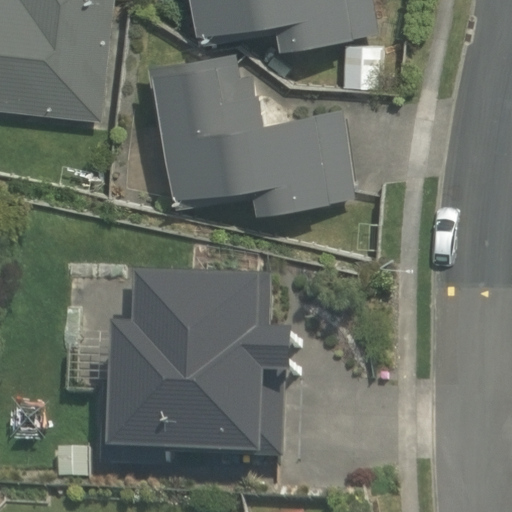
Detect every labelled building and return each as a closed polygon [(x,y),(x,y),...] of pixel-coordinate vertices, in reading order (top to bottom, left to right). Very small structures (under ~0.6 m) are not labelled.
[(0,0),(0,106),(104,118),(117,0),(0,0)] [(200,0),(207,36),(290,26),(291,40),(358,30),(384,29),(379,0),(200,0)] [(166,87),(182,195),(261,183),(265,208),(339,196),(361,195),(348,103),(326,110),(266,119),(258,66),(247,68),(243,44),(151,59),(155,88),(166,87)] [(116,452),(268,458),(289,458),(297,375),(299,330),(274,329),(276,270),(145,265),(142,327),(121,326),(116,452)] [(96,479),(97,449),(59,448),(58,479),(96,479)]
